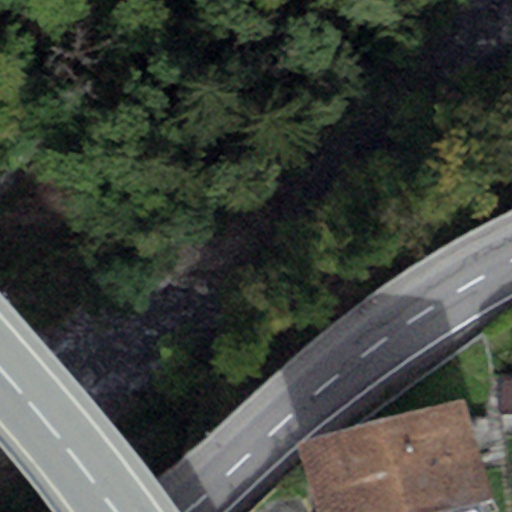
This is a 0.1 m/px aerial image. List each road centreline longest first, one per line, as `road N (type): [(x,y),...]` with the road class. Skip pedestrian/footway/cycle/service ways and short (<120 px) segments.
road 1 (tertiary): [(185,511),(340,375),(458,288),(511,262)]
road 2 (primary): [(112,511),(0,371)]
